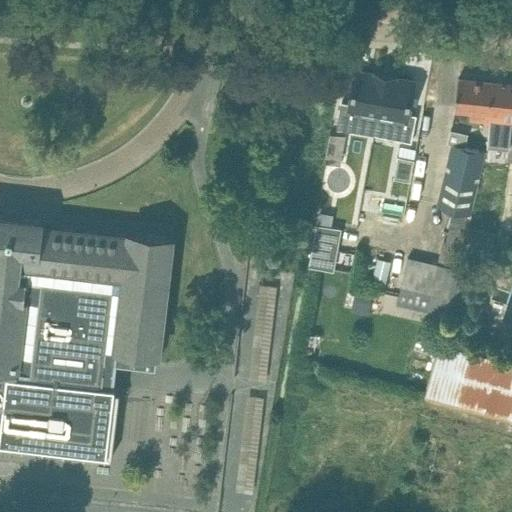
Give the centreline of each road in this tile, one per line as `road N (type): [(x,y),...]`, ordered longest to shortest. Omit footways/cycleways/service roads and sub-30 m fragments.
road 1 (residential): [(511,36),(0,8)]
road 2 (unknown): [(453,33),(425,217),(403,235),(397,264)]
